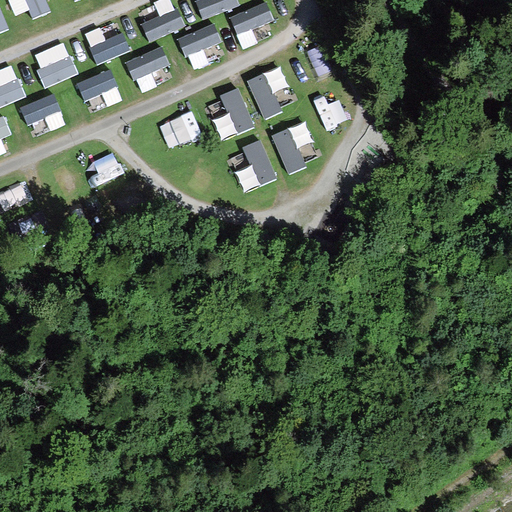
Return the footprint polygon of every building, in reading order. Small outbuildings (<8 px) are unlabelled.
[(25,0),(32,17),(51,9),(47,0),(25,0)] [(159,0),(138,11),(153,40),(186,23),(174,0),(159,0)] [(198,0),(205,17),(239,4),(237,0),(198,0)] [(231,12),(238,34),(276,23),(269,1),(231,12)] [(0,2),(0,30),(10,26),(0,2)] [(191,67),(209,62),(204,47),(223,42),(217,23),(181,34),(191,67)] [(99,63),(132,50),(125,32),(106,39),(101,27),(86,33),(99,63)] [(153,72),(171,64),(162,45),(128,60),(142,92),(158,84),(153,72)] [(46,87),(80,72),(72,53),(37,67),(46,87)] [(267,71),(281,101),(292,96),(278,66),(267,71)] [(103,92),(110,106),(125,98),(110,67),(78,82),(86,100),(103,92)] [(248,79),(267,119),(284,111),(265,71),(248,79)] [(0,84),(0,105),(27,95),(20,77),(0,84)] [(47,117),(52,130),(67,124),(56,92),(21,104),(28,124),(47,117)] [(0,139),(14,133),(5,112),(0,114),(0,139)] [(292,126),(306,159),(319,154),(305,120),(292,126)] [(293,126),(275,131),(287,173),(304,168),(293,126)]
